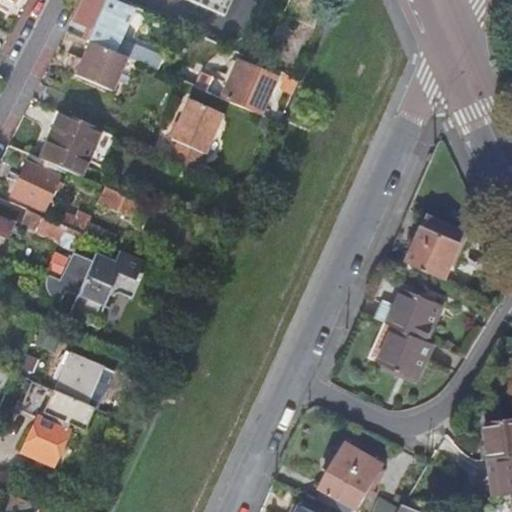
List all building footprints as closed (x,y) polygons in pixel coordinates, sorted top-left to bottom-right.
[(0,0),(0,8),(12,15),(17,5),(7,0),(0,0)] [(122,3),(114,0),(83,0),(75,21),(92,28),(86,41),(89,42),(111,51),(122,25),(114,21),(122,3)] [(232,0),(185,0),(225,18),(232,0)] [(111,51),(89,42),(75,75),(110,91),(124,59),(111,51)] [(121,56),(153,69),(159,56),(127,42),(121,56)] [(222,100),(258,115),(260,111),(273,82),(274,80),(238,63),(227,88),(222,100)] [(199,77),(194,88),(222,100),(227,88),(199,77)] [(176,151),(172,160),(196,170),(221,113),(188,99),(170,138),(179,142),(176,151)] [(101,129),(60,112),(40,159),(63,169),(81,176),(88,160),(101,129)] [(115,135),(101,129),(88,160),(102,166),(115,135)] [(260,158),(250,154),(245,164),(255,168),(260,158)] [(63,169),(40,159),(31,155),(12,195),(44,209),(51,194),(58,179),(63,169)] [(58,179),(51,194),(58,197),(65,183),(58,179)] [(97,203),(98,201),(104,186),(99,184),(91,200),(97,203)] [(129,215),(136,200),(104,186),(98,201),(129,215)] [(179,205),(155,194),(151,204),(175,215),(179,205)] [(61,211),(56,224),(82,234),(97,203),(91,200),(86,198),(77,218),(61,211)] [(25,210),(0,199),(0,219),(12,225),(14,221),(20,223),(25,210)] [(56,224),(25,210),(20,223),(56,241),(64,247),(61,255),(70,259),(82,234),(56,224)] [(430,217),(425,228),(462,244),(466,232),(430,217)] [(0,242),(12,225),(0,219),(0,242)] [(425,228),(410,265),(446,281),(462,244),(425,228)] [(132,299),(148,262),(110,246),(82,234),(70,259),(59,281),(49,276),(47,288),(53,297),(63,302),(68,291),(79,296),(74,308),(83,312),(81,316),(98,323),(112,291),(132,299)] [(208,273),(194,268),(190,278),(204,283),(208,273)] [(0,312),(20,321),(1,279),(0,279),(0,312)] [(404,293),(397,308),(396,311),(390,326),(395,328),(428,343),(443,309),(404,293)] [(384,302),(376,320),(380,322),(386,307),(396,311),(397,308),(384,302)] [(386,307),(380,322),(390,326),(396,311),(386,307)] [(103,325),(98,323),(81,316),(83,312),(74,308),(70,317),(101,330),(103,325)] [(418,382),(434,345),(428,343),(395,328),(380,365),(418,382)] [(60,364),(64,366),(70,354),(65,352),(60,364)] [(64,366),(54,391),(85,403),(92,385),(100,366),(70,354),(64,366)] [(100,366),(92,385),(105,391),(113,372),(100,366)] [(209,370),(204,377),(206,380),(212,381),(215,374),(209,370)] [(54,391),(33,382),(23,403),(19,411),(36,417),(21,451),(51,464),(67,429),(66,428),(69,421),(82,427),(92,407),(54,391)] [(131,422),(145,428),(155,405),(149,403),(150,402),(141,399),(134,415),(134,416),(131,422)] [(14,408),(19,411),(23,403),(18,400),(14,408)] [(131,422),(134,416),(134,415),(120,409),(117,416),(131,422)] [(502,459),(511,457),(511,418),(488,422),(493,460),(502,459)] [(480,423),(485,460),(493,460),(488,422),(480,423)] [(332,472),(317,499),(343,511),(356,511),(366,498),(383,470),(385,466),(349,445),(339,462),(332,472)] [(325,467),(332,472),(339,462),(332,457),(325,467)] [(511,457),(502,459),(504,477),(495,477),(497,497),(511,494),(511,457)] [(504,477),(502,459),(493,460),(495,477),(504,477)] [(383,470),(366,498),(373,502),(386,472),(383,470)] [(398,511),(400,509),(381,499),(377,511),(398,511)]
